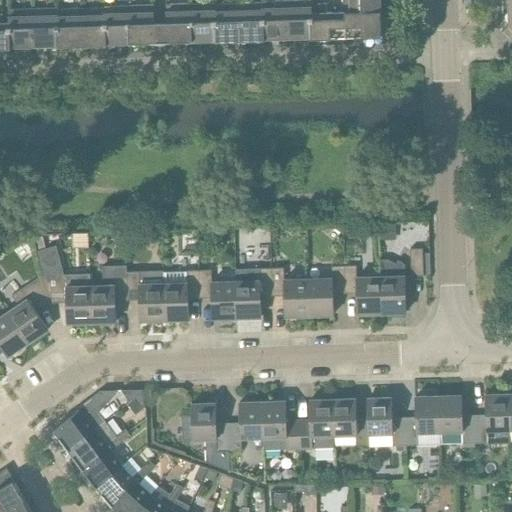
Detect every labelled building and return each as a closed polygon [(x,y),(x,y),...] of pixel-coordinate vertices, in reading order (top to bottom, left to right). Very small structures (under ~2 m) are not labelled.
[(367,12),(380,12),(380,0),(342,0),(343,13),(367,12)] [(263,40),(288,39),(287,1),(262,2),(262,4),(263,40)] [(288,39),(311,38),(312,14),(311,1),(287,1),(288,39)] [(192,42),(216,41),(216,25),(215,5),(215,4),(191,5),(192,42)] [(224,42),(239,42),(238,4),(215,5),(216,25),(216,41),(224,41),(224,42)] [(255,40),(263,40),(262,4),(238,4),(239,42),(255,41),(255,40)] [(317,14),(326,13),(326,4),(317,5),(317,14)] [(176,42),(192,42),(191,5),(166,5),(167,41),(176,41),(176,42)] [(146,42),(155,42),(154,24),(153,6),(129,7),(130,44),(146,44),(146,42)] [(105,45),(130,44),(129,7),(104,7),(104,9),(105,45)] [(58,46),(58,10),(58,9),(32,10),(33,47),(58,46)] [(66,47),(82,47),(81,9),(58,10),(58,46),(66,46),(66,47)] [(97,45),(105,45),(104,9),(81,9),(82,47),(98,46),(97,45)] [(11,48),(33,47),(32,10),(8,10),(9,24),(11,48)] [(354,38),(367,38),(381,37),(380,12),(367,12),(343,13),(344,37),(354,37),(354,38)] [(338,37),(344,37),(343,13),(326,13),(317,14),(312,14),(311,38),(311,39),(338,38),(338,37)] [(11,48),(9,24),(3,24),(0,24),(0,49),(11,49),(11,48)] [(41,246),(43,273),(62,272),(60,245),(41,246)] [(411,277),(411,278),(424,277),(423,249),(410,250),(411,277)] [(358,315),(382,314),(381,278),(357,278),(357,266),(344,267),(345,295),(357,294),(358,315)] [(333,295),(345,295),(344,267),(332,267),(332,279),(308,280),(309,316),(334,316),(333,295)] [(260,297),(272,297),(272,269),(248,270),(249,282),(236,282),(237,319),(261,318),(260,297)] [(285,317),(309,316),(308,280),(284,281),(284,269),(272,269),(272,297),(284,297),(285,317)] [(188,300),(200,299),(199,271),(163,272),(164,285),(163,285),(164,321),(189,320),(188,300)] [(213,320),(237,319),(236,282),(212,283),(211,271),(199,271),(200,299),(212,299),(213,320)] [(140,322),(164,321),(163,285),(139,285),(139,273),(126,274),(127,302),(139,301),(140,322)] [(115,302),(127,302),(126,274),(114,274),(114,286),(92,287),(90,287),(92,323),(116,323),(115,302)] [(67,324),(92,323),(90,287),(92,287),(91,275),(41,276),(50,304),(67,304),(67,324)] [(8,314),(28,344),(48,330),(37,313),(50,304),(41,276),(12,296),(19,307),(8,314)] [(381,278),(382,314),(406,313),(405,277),(381,278)] [(0,345),(8,357),(28,344),(8,314),(0,318),(0,345)] [(135,400),(143,393),(143,390),(120,390),(130,403),(135,400)] [(68,449),(105,422),(96,411),(109,401),(108,391),(101,391),(78,408),(80,411),(54,431),(68,449)] [(487,432),(510,431),(509,395),(486,395),(486,416),(474,416),(475,444),(488,444),(487,432)] [(463,445),(475,444),(474,416),(462,417),(462,396),(438,397),(440,433),(462,432),(463,445)] [(417,434),(440,433),(438,397),(415,397),(416,418),(404,418),(405,447),(417,446),(417,434)] [(393,447),(405,447),(404,418),(392,419),(391,398),(368,399),(368,420),(369,435),(392,435),(393,447)] [(370,448),(369,435),(368,420),(356,420),(356,399),(333,400),(334,436),(357,436),(357,448),(370,448)] [(322,437),(334,436),(333,400),(310,401),(310,421),(298,422),(299,450),(322,449),(322,437)] [(241,439),(264,439),(262,402),(239,403),(240,424),(228,424),(229,452),(241,452),(241,439)] [(264,451),(299,450),(298,422),(286,422),(286,402),(262,402),(264,439),(264,451)] [(229,472),(229,452),(228,424),(216,424),(215,404),(192,405),(192,417),(182,417),(183,441),(206,441),(206,463),(229,472)] [(108,447),(106,445),(116,437),(105,422),(68,449),(81,467),(108,447)] [(116,437),(121,444),(130,436),(125,430),(116,437)] [(96,486),(122,466),(111,451),(121,444),(116,437),(106,445),(108,447),(81,467),(96,486)] [(140,471),(146,477),(155,467),(150,462),(140,471)] [(96,486),(113,506),(136,482),(132,478),(122,466),(96,486)] [(204,479),(205,477),(208,469),(200,467),(197,477),(204,479)] [(205,477),(215,481),(217,472),(208,469),(205,477)] [(119,511),(138,511),(150,495),(139,485),(146,477),(140,471),(132,478),(136,482),(113,506),(119,511)] [(219,485),(232,490),(234,479),(222,475),(219,485)] [(232,492),(242,493),(244,482),(234,479),(232,490),(232,492)] [(0,511),(8,511),(26,502),(14,482),(4,488),(0,481),(0,511)] [(171,495),(177,500),(183,489),(177,485),(171,495)] [(305,495),(318,495),(317,485),(301,486),(301,485),(300,485),(295,485),(295,494),(305,494),(305,495)] [(138,511),(163,511),(167,507),(163,505),(171,495),(159,487),(152,497),(150,495),(138,511)] [(373,496),(383,496),(384,488),(373,488),(373,496)] [(276,510),(289,509),(288,494),(275,494),(276,510)] [(187,511),(191,507),(177,500),(171,495),(163,505),(167,507),(163,511),(187,511)] [(204,511),(212,511),(215,503),(209,500),(204,511)] [(30,511),(26,502),(8,511),(30,511)]
